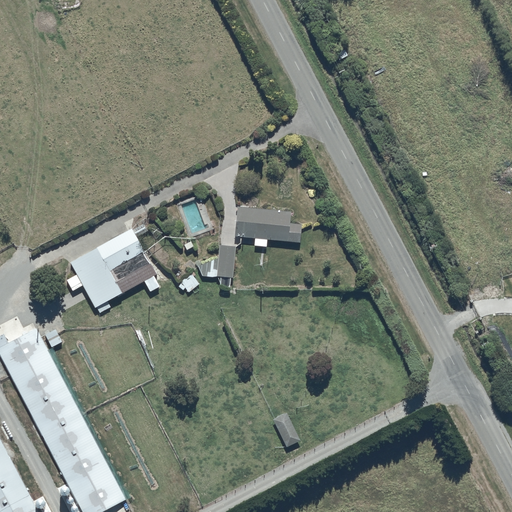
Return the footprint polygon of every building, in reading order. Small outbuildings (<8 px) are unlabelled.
[(303,226),(290,225),(291,213),(238,208),(235,237),(301,244),(303,226)] [(71,264),(96,310),(158,276),(132,230),(71,264)] [(217,278),(233,279),(236,248),(220,247),(217,278)] [(181,282),(189,293),(200,285),(191,274),(181,282)] [(0,338),(0,380),(70,511),(78,511),(113,494),(23,326),(0,338)] [(61,343),(55,329),(45,333),(51,347),(61,343)] [(286,413),(273,419),(286,447),(300,441),(286,413)] [(0,511),(33,511),(0,447),(0,511)]
